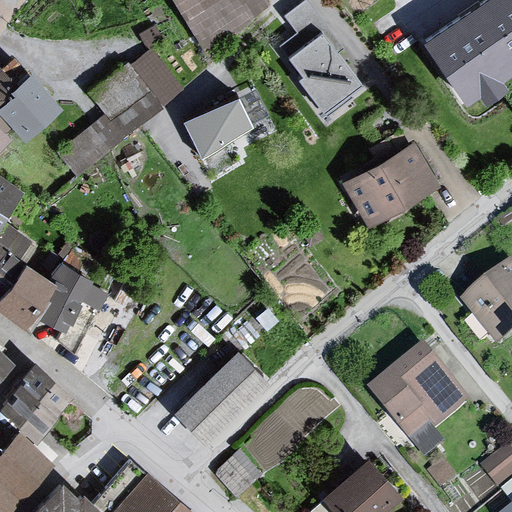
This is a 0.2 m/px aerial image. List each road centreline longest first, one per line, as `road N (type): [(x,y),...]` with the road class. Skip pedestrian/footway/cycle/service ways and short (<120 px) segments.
road 1 (residential): [(399,282),(302,357),(184,476)]
road 2 (residential): [(399,282),(511,416)]
road 3 (residential): [(0,322),(118,420)]
road 4 (residential): [(511,190),(399,282)]
road 5 (residential): [(10,511),(118,420)]
